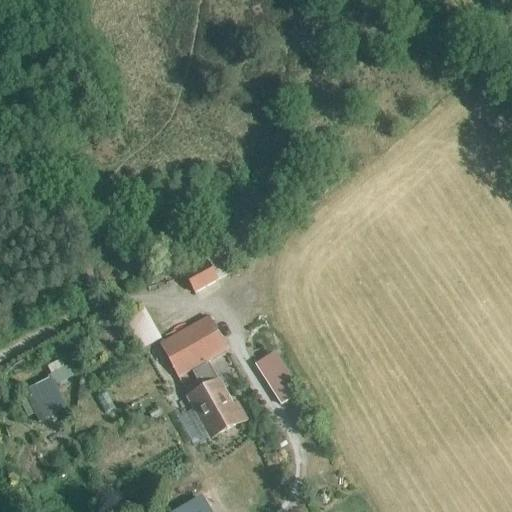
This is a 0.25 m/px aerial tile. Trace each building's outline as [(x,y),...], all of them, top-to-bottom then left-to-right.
[(214,243),(177,264),(195,295),(232,274),(214,243)] [(163,340),(144,307),(125,318),(143,351),(163,340)] [(209,321),(162,348),(179,378),(191,372),(201,390),(186,398),(189,405),(201,425),(185,434),(193,448),(209,439),(209,440),(213,437),(242,421),(236,410),(232,412),(218,388),(204,364),(226,351),(209,321)] [(275,354),(255,366),(281,406),(293,398),(285,385),(292,381),(275,354)] [(114,381),(121,405),(178,386),(170,363),(114,381)] [(71,366),(51,377),(56,386),(76,375),(71,366)] [(56,386),(51,377),(22,392),(39,424),(68,409),(56,386)] [(114,408),(106,394),(96,399),(103,413),(114,408)] [(299,404),(288,411),(295,421),(306,414),(299,404)]
